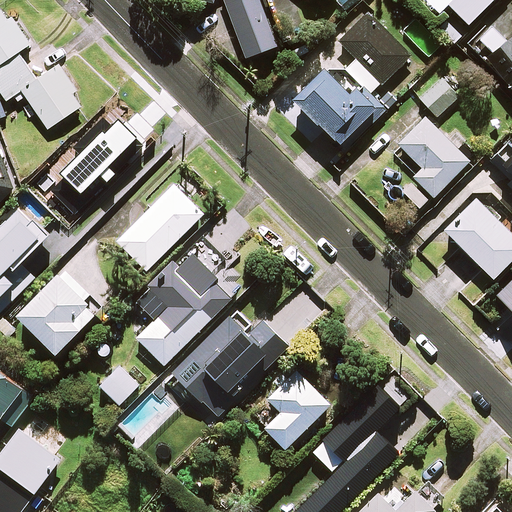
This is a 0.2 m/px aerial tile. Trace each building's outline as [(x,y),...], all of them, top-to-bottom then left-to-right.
[(261,0),(226,0),(246,55),(277,43),(261,0)] [(453,0),(450,3),(468,24),(494,0),(453,0)] [(71,92),(75,89),(59,65),(37,79),(18,52),(30,43),(4,5),(0,8),(0,89),(7,100),(14,95),(18,100),(26,95),(49,128),(81,106),(71,92)] [(409,54),(367,14),(341,42),(357,58),(346,69),(363,85),(353,95),(324,68),(295,99),(347,149),(385,109),(370,95),(409,54)] [(441,45),(417,19),(404,31),(429,57),(441,45)] [(511,36),(506,41),(493,27),(481,37),(493,51),(486,57),(511,88),(511,36)] [(462,95),(445,76),(420,97),(437,117),(462,95)] [(82,159),(53,189),(78,213),(145,141),(120,118),(114,124),(103,114),(71,148),(82,159)] [(415,160),(414,176),(434,196),(470,161),(425,116),(399,143),(415,160)] [(511,143),(509,141),(484,166),(511,192),(511,143)] [(0,200),(13,188),(0,156),(0,200)] [(204,213),(175,184),(118,241),(147,270),(204,213)] [(511,258),(511,233),(478,199),(447,230),(493,277),(511,258)] [(48,234),(21,206),(0,226),(0,312),(36,277),(21,262),(48,234)] [(201,288),(174,261),(149,286),(171,308),(161,318),(155,311),(133,333),(165,364),(231,296),(212,277),(201,288)] [(89,293),(65,268),(19,313),(57,352),(96,313),(83,299),(89,293)] [(511,284),(500,297),(511,309),(511,284)] [(251,331),(231,312),(173,372),(219,416),(289,343),(263,318),(251,331)] [(139,385),(120,366),(101,385),(119,404),(139,385)] [(35,394),(0,368),(0,414),(12,424),(35,394)] [(330,402),(297,368),(268,397),(281,410),(265,426),(286,447),(330,402)] [(408,420),(377,391),(320,449),(337,465),(291,511),(344,511),(392,463),(379,450),(408,420)] [(61,458),(21,427),(0,453),(0,463),(35,491),(61,458)] [(0,511),(21,511),(32,498),(0,474),(0,511)] [(378,492),(358,511),(430,511),(434,508),(415,490),(395,509),(378,492)]
